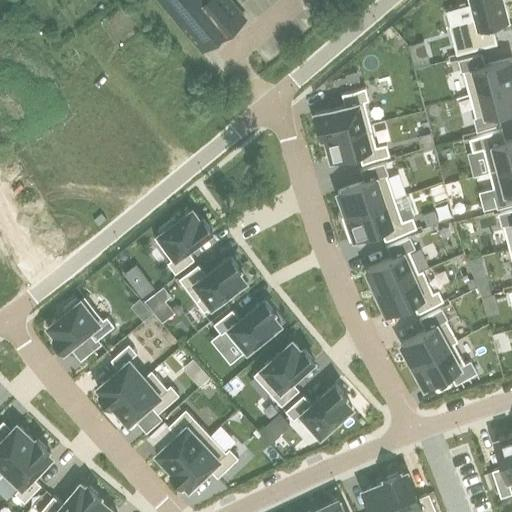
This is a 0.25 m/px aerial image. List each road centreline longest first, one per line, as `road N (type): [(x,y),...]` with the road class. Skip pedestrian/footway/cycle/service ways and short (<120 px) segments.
road 1 (residential): [(406,436),(269,100)]
road 2 (unclassified): [(4,317),(49,288),(269,100)]
road 3 (residential): [(4,317),(165,511)]
road 4 (residential): [(231,511),(406,436)]
road 5 (unclassified): [(269,100),(388,0)]
